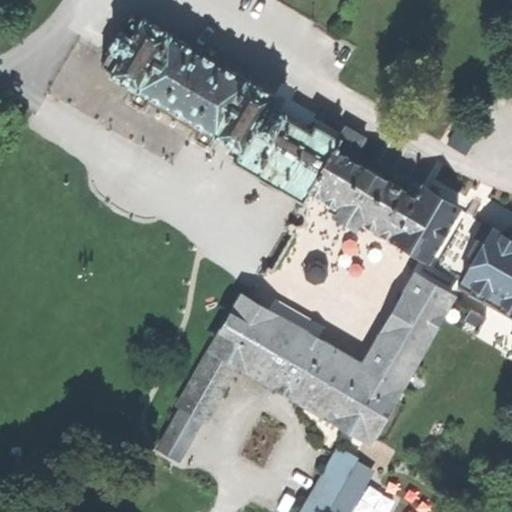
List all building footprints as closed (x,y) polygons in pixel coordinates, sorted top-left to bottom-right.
[(360,220),(429,258),(458,208),(421,186),(415,196),(386,179),(391,172),(366,158),(362,166),(358,163),(362,155),(355,152),(364,136),(345,125),(339,136),(317,122),(311,130),(285,114),(285,112),(273,105),(269,104),(274,95),(216,60),(217,56),(216,52),(208,48),(204,48),(202,52),(143,17),(141,19),(135,14),(130,14),(123,26),(124,31),(119,32),(112,43),(113,47),(114,50),(109,50),(102,64),(111,70),(110,72),(133,86),(124,103),(145,115),(155,99),(198,125),(189,139),(210,153),(220,138),(239,149),(233,161),(260,177),(300,201),(308,189),(340,208),(336,216),(355,228),(360,220)] [(117,108),(109,130),(180,156),(188,134),(117,108)] [(90,146),(74,162),(92,180),(108,164),(90,146)] [(511,326),(511,243),(483,229),(458,276),(511,303),(511,321),(510,325),(511,326)] [(371,445),(457,294),(415,270),(361,360),(241,290),(205,350),(237,368),(371,445)] [(237,368),(205,350),(175,404),(179,406),(155,448),(180,462),(202,421),(207,424),(237,368)] [(350,511),(375,469),(337,447),(299,511),(350,511)]
